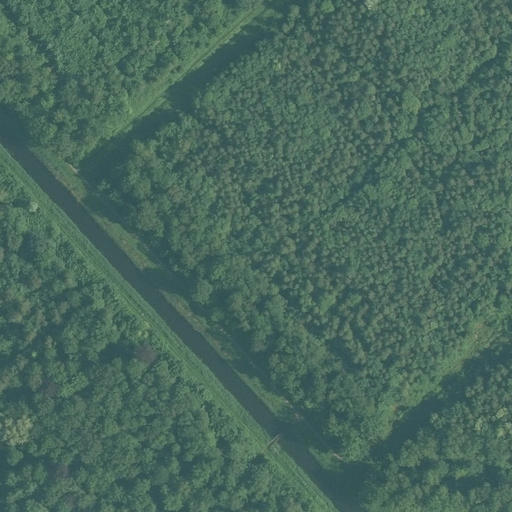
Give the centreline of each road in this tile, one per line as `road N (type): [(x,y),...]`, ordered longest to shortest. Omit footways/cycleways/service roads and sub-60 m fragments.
road 1 (track): [(203,309),(278,244),(349,198),(511,45)]
road 2 (track): [(264,448),(0,161)]
